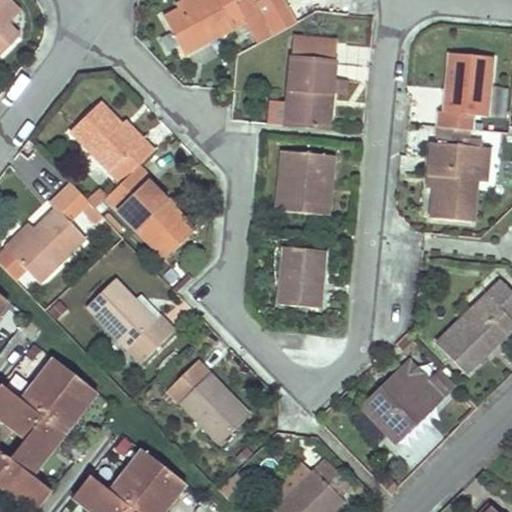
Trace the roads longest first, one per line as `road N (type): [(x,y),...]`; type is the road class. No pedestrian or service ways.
road 1 (residential): [(88,13),(220,146),(234,171),(227,274),(233,314),(314,381),(349,360),(366,309),(393,0)]
road 2 (residential): [(88,13),(0,144)]
road 3 (residential): [(409,511),(511,407)]
